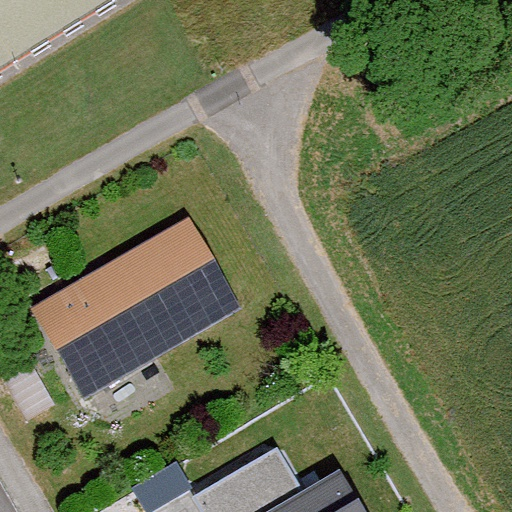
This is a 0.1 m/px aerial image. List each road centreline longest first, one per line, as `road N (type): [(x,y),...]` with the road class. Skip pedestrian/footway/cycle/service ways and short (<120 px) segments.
road 1 (residential): [(253,75),(0,229)]
road 2 (track): [(253,75),(395,0)]
